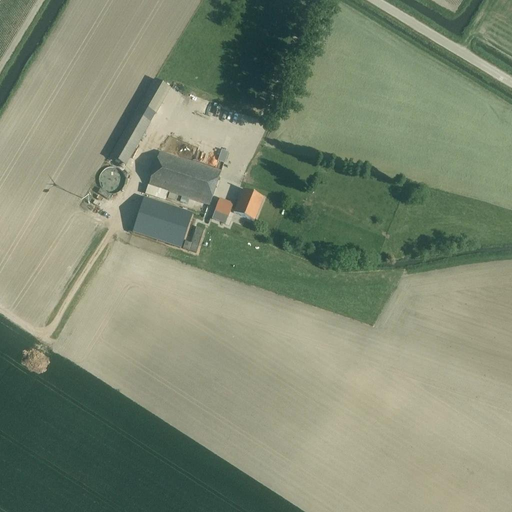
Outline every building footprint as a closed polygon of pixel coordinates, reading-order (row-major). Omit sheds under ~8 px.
[(485,37),(500,11),(488,4),(473,30),(485,37)] [(135,115),(110,158),(126,168),(151,124),(156,115),(140,106),(135,115)] [(221,120),(231,120),(230,125),(240,125),(240,117),(236,116),(237,108),(222,107),(221,120)] [(224,163),(228,152),(221,150),(217,161),(224,163)] [(210,207),(218,182),(221,173),(160,153),(148,187),(169,193),(167,199),(177,202),(178,196),(181,197),(179,205),(187,207),(190,200),(210,207)] [(108,185),(115,185),(115,179),(124,178),(124,170),(107,170),(108,185)] [(232,209),(235,210),(234,213),(254,221),(264,198),(243,190),(238,202),(235,200),(234,204),(220,199),(216,211),(229,217),(232,209)] [(145,199),(133,234),(181,249),(192,215),(145,199)] [(203,232),(197,229),(191,246),(184,251),(196,256),(203,232)]
